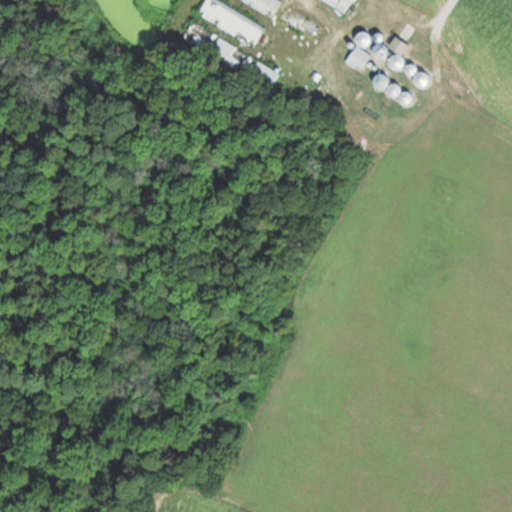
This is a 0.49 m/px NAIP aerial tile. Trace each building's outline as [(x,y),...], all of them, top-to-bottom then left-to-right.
[(206,0),(199,13),(255,47),(266,28),(219,0),(206,0)] [(282,0),(242,0),(273,17),(282,0)] [(324,0),(347,12),(353,0),(324,0)] [(272,90),(282,72),(192,22),(182,40),(272,90)] [(389,65),(399,68),(408,43),(399,40),(394,52),(393,52),(389,65)] [(362,72),(373,56),(358,46),(347,61),(362,72)] [(422,86),(430,77),(424,72),(416,81),(422,86)]
